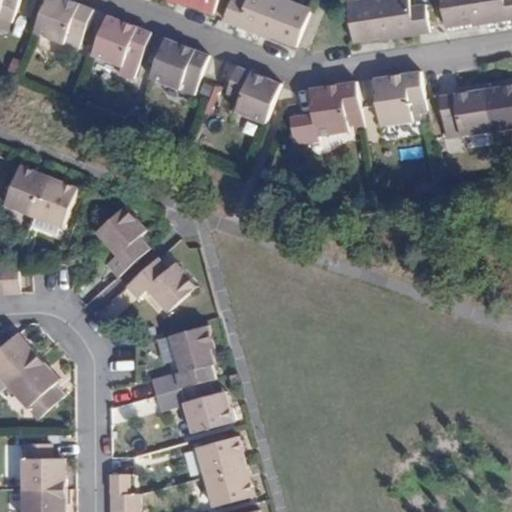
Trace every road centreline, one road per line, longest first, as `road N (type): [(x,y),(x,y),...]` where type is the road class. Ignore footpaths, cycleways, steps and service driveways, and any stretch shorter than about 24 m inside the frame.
road 1 (residential): [(112,0),(297,71),(511,41)]
road 2 (residential): [(95,511),(95,374),(86,342),(46,311),(0,310)]
